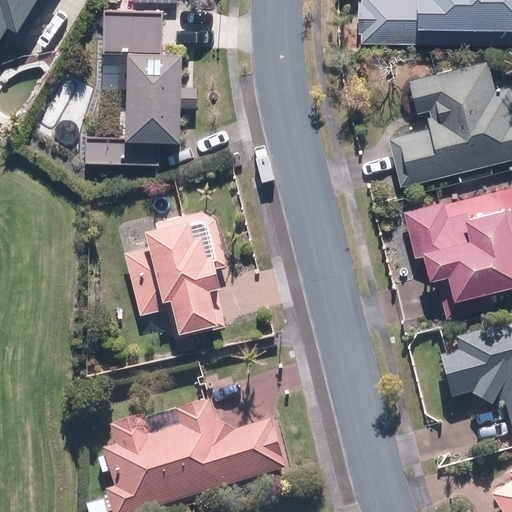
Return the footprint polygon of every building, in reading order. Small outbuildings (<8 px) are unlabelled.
[(0,0),(0,48),(7,37),(22,46),(50,0),(0,0)] [(138,52),(134,135),(93,133),(91,162),(165,166),(167,138),(190,139),(194,55),(168,54),(170,11),(140,9),(139,0),(123,0),(123,9),(110,8),(108,51),(138,52)] [(511,0),(371,0),(371,41),(511,43),(511,0)] [(404,184),(511,157),(511,84),(500,87),(492,58),(414,78),(422,110),(429,108),(434,125),(391,136),(404,184)] [(448,197),(408,208),(420,254),(432,251),(449,316),(498,303),(496,293),(511,288),(511,199),(453,214),(448,197)] [(201,240),(196,216),(153,225),(156,241),(129,247),(144,314),(180,306),(185,327),(225,319),(218,284),(230,281),(223,250),(215,252),(212,238),(201,240)] [(511,324),(442,342),(456,396),(480,390),(478,393),(497,404),(506,388),(511,410),(511,324)] [(108,447),(119,486),(114,488),(120,511),(140,511),(293,468),(279,418),(238,429),(237,428),(236,427),(235,426),(234,425),(233,424),(231,424),(230,423),(229,422),(228,421),(226,421),(225,420),(224,420),(222,419),(221,419),(220,418),(214,398),(177,409),(181,423),(155,430),(150,411),(114,421),(120,443),(108,447)] [(511,511),(511,481),(494,492),(506,511),(511,511)]
